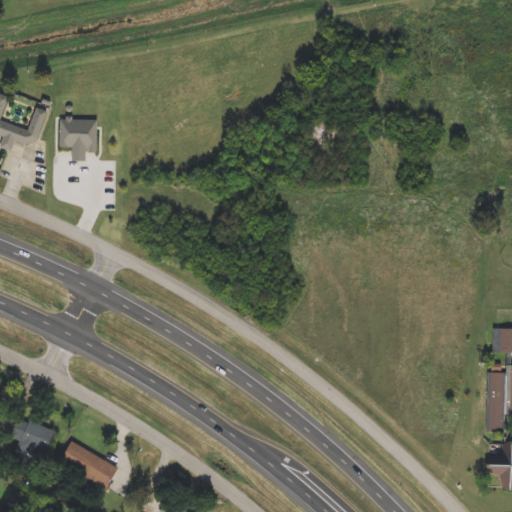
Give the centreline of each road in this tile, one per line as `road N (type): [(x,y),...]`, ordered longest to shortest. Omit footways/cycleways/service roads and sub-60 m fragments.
road 1 (residential): [(464,511),(393,438),(263,330),(117,248),(0,199)]
road 2 (trunk): [(403,511),(231,365),(96,286),(0,242)]
road 3 (trunk): [(0,299),(219,422),(333,511)]
road 4 (residential): [(263,511),(92,398),(0,352)]
road 5 (residential): [(117,248),(49,375)]
